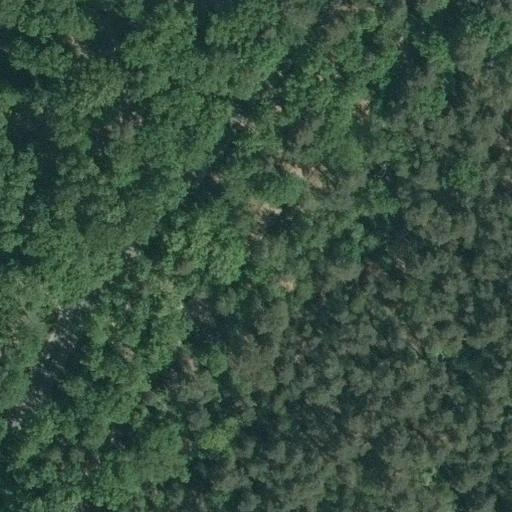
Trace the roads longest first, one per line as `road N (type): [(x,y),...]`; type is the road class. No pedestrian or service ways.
road 1 (track): [(73,511),(125,399),(263,217),(446,0)]
road 2 (unclassified): [(0,452),(76,305),(318,0)]
